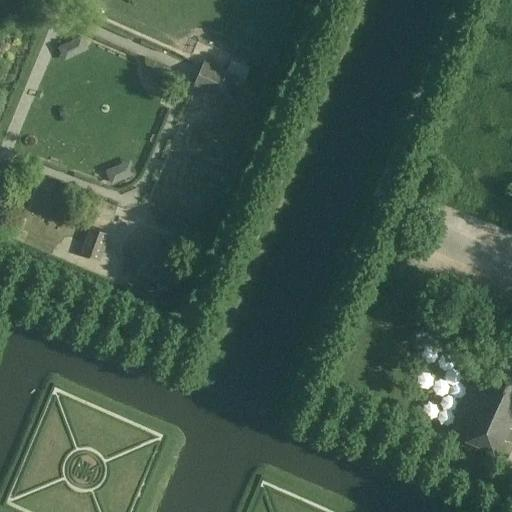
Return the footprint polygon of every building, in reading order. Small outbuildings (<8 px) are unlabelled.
[(66,59),(89,48),(83,35),(60,46),(66,59)] [(215,98),(216,94),(217,93),(226,70),(204,60),(192,88),(215,98)] [(156,63),(150,77),(164,82),(169,85),(175,71),(156,63)] [(112,183),(137,173),(131,158),(106,168),(112,183)] [(102,261),(110,239),(111,236),(90,228),(81,253),(81,254),(84,255),(102,261)] [(162,271),(147,265),(142,278),(157,284),(162,271)] [(511,329),(500,324),(495,335),(511,341),(511,329)] [(511,442),(511,362),(487,351),(450,437),(505,460),(511,442)]
